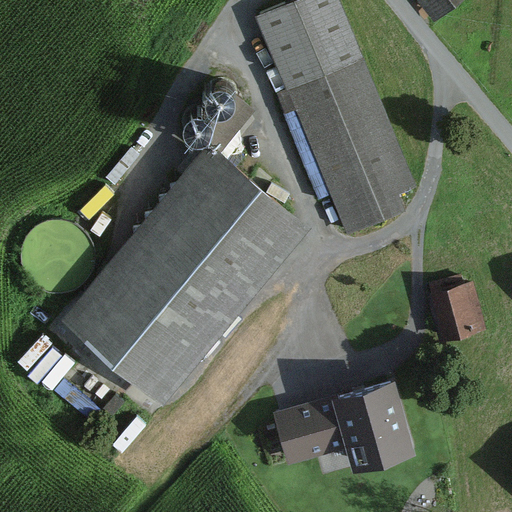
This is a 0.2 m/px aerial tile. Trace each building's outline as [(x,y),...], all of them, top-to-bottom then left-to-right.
[(287,0),(262,10),(350,229),(407,207),(400,190),(417,183),(344,0),(287,0)] [(450,0),(419,0),(432,15),(450,0)] [(299,230),(207,155),(71,323),(163,397),(299,230)] [(459,273),(434,279),(449,334),(489,323),(476,276),(461,280),(459,273)] [(393,374),(277,407),(291,456),(351,439),(356,456),(412,441),(393,374)]
